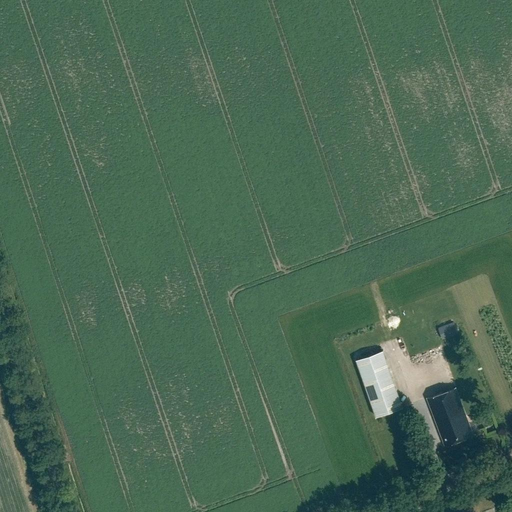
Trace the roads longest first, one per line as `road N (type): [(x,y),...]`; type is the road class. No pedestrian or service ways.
road 1 (unclassified): [(67,511),(0,305)]
road 2 (unclassified): [(373,511),(511,460)]
